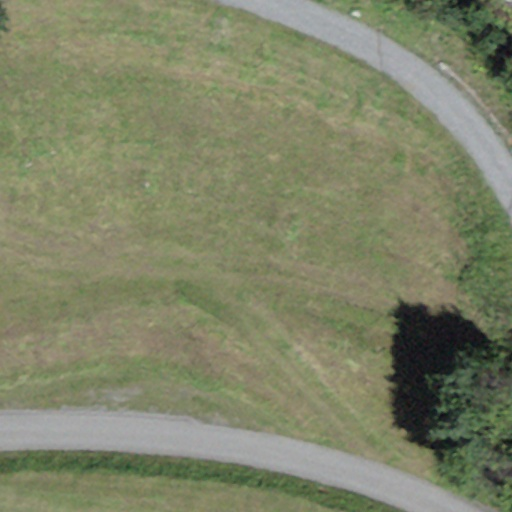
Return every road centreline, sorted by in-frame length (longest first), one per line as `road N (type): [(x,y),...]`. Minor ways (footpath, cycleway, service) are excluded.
road 1 (track): [(425,511),(378,486),(219,456),(69,437),(0,439)]
road 2 (track): [(263,0),(412,74),(491,132),(511,171)]
